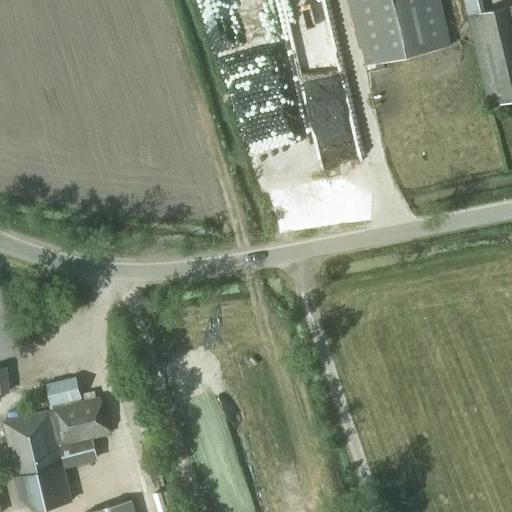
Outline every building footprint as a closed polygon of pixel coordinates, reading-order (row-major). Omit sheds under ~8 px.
[(350,0),(365,65),(450,46),(440,0),(350,0)] [(511,5),(485,10),(482,0),(465,0),(492,108),(511,101),(511,5)] [(0,392),(10,391),(7,367),(0,367),(0,392)] [(82,399),(77,375),(46,382),(52,409),(3,421),(22,500),(37,508),(74,500),(66,467),(99,459),(94,437),(110,433),(101,395),(82,399)] [(136,511),(133,499),(85,511),(136,511)]
